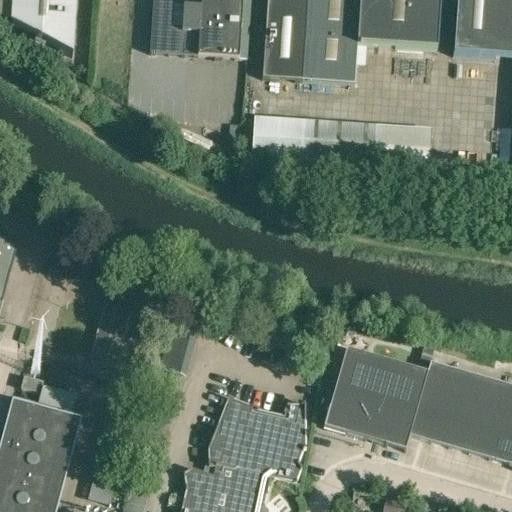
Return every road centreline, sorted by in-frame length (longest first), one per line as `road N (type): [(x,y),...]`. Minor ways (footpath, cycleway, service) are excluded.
road 1 (unclassified): [(506,511),(375,473),(334,487),(321,511)]
road 2 (unknown): [(155,511),(230,338)]
